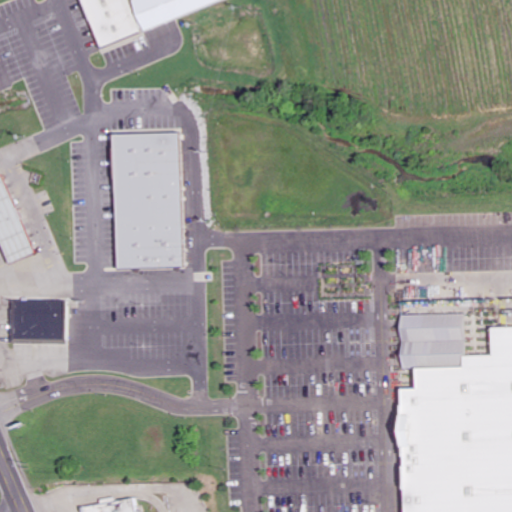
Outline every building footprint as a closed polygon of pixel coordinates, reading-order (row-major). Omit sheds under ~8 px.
[(82,0),(102,49),(222,0),(132,0),(130,1),(129,0),(82,0)] [(115,132),(118,267),(186,267),(182,131),(115,132)] [(14,300),(13,341),(68,343),(66,299),(14,300)] [(511,511),(417,511),(413,388),(431,387),(430,366),(477,364),(477,354),(504,353),(502,325),(511,324),(511,511)] [(85,506),(85,511),(136,511),(134,497),(85,506)]
